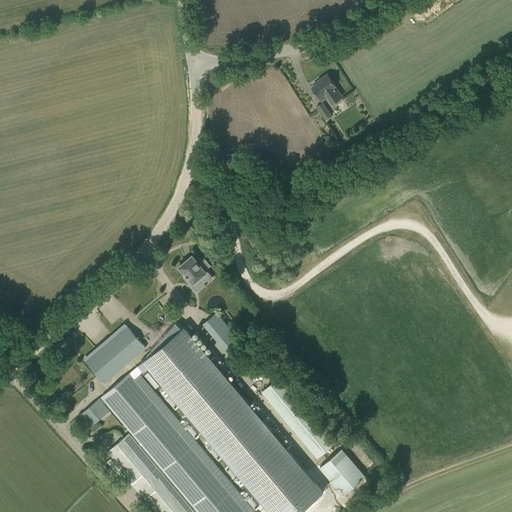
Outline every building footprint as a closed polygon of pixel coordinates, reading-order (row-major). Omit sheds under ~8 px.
[(311,87),(317,95),(318,97),(328,91),(334,100),(341,95),(335,86),(335,85),(333,82),(327,74),(320,79),(321,80),(317,83),(314,84),(312,86),(313,86),(311,87)] [(315,106),(324,120),(332,115),(323,101),(315,106)] [(204,269),(209,265),(203,258),(198,262),(192,255),(185,260),(184,259),(179,263),(180,264),(178,266),(186,275),(184,276),(191,285),(206,272),(204,269)] [(203,324),(229,355),(243,344),(216,312),(203,324)] [(139,365),(130,373),(134,378),(140,374),(148,367),(269,511),(298,511),(323,491),(184,326),(176,319),(149,348),(153,352),(139,365)] [(104,383),(145,347),(127,326),(85,361),(104,383)] [(129,372),(101,396),(197,511),(255,511),(140,374),(134,378),(130,373),(129,372)] [(279,376),(261,391),(317,458),(335,442),(279,376)] [(79,415),(86,423),(93,431),(101,425),(97,420),(109,410),(99,398),(79,415)] [(106,451),(156,511),(190,511),(193,510),(128,433),(106,451)] [(364,476),(340,448),(319,466),(342,494),(364,476)]
